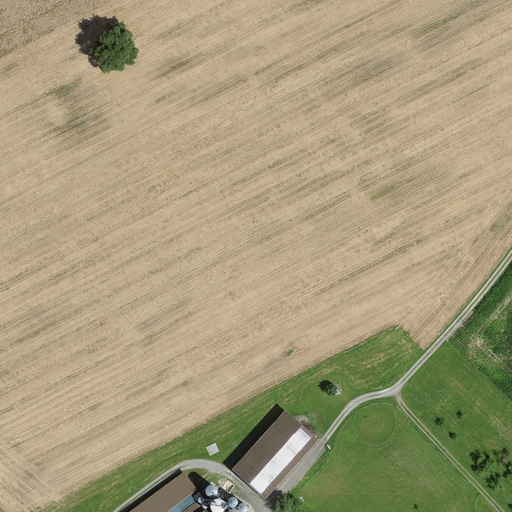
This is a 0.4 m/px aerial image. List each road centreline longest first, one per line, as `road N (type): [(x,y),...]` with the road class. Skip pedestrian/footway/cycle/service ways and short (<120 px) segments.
road 1 (track): [(391,390),(511,255)]
road 2 (track): [(268,511),(350,405),(391,390)]
road 3 (track): [(391,390),(501,511)]
